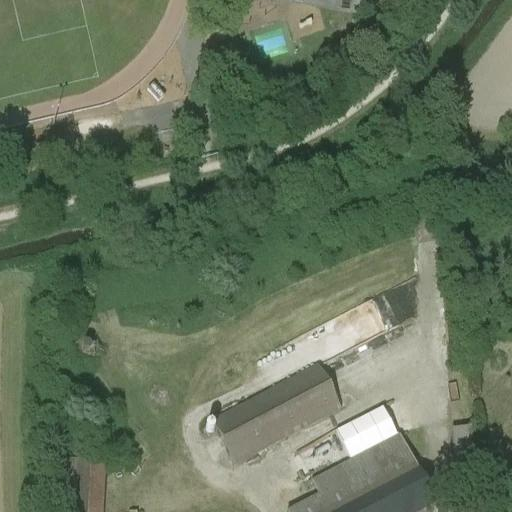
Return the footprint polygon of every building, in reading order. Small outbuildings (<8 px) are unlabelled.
[(316,370),(209,427),(230,467),(337,410),(316,370)] [(208,439),(208,437),(208,434),(206,432),(204,431),(202,430),(199,431),(197,432),(196,434),(195,437),(196,439),(197,441),(200,443),(202,443),(204,443),(207,441),(208,439)] [(473,430),(459,431),(460,459),(474,458),(473,430)] [(406,454),(295,511),(423,511),(433,507),(406,454)] [(99,511),(102,466),(57,464),(54,511),(99,511)]
